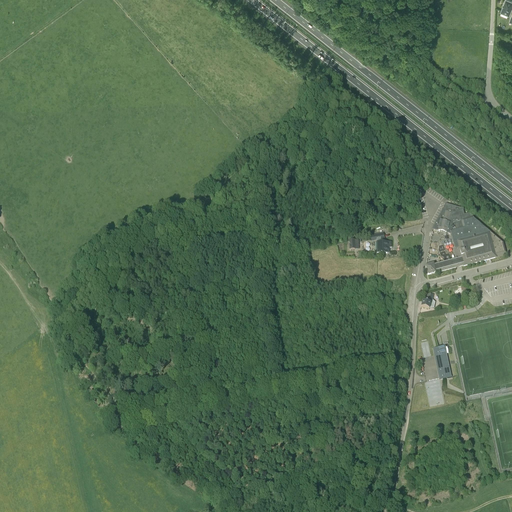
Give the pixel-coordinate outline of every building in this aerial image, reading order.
[(509,14),(511,7),(511,1),(509,0),(505,0),(501,11),(509,14)] [(436,226),(451,227),(452,224),(464,221),(472,219),(465,215),(464,215),(463,211),(456,212),(456,210),(447,208),(446,212),(443,211),(435,226),(436,226)] [(451,227),(436,226),(435,226),(433,229),(450,234),(451,233),(455,249),(459,248),(461,258),(425,267),(427,276),(463,266),(464,267),(505,256),(502,243),(475,221),(474,220),(475,219),(471,216),(470,216),(469,214),(465,215),(472,219),(464,221),(452,224),(451,227)] [(380,239),(384,238),(383,235),(371,237),(371,241),(377,240),(377,254),(378,254),(379,254),(383,254),(386,254),(387,254),(387,243),(380,243),(380,239)] [(422,301),(421,308),(430,310),(433,301),(429,300),(431,294),(425,296),(423,302),(422,301)] [(440,381),(451,378),(445,347),(433,349),(440,381)]
